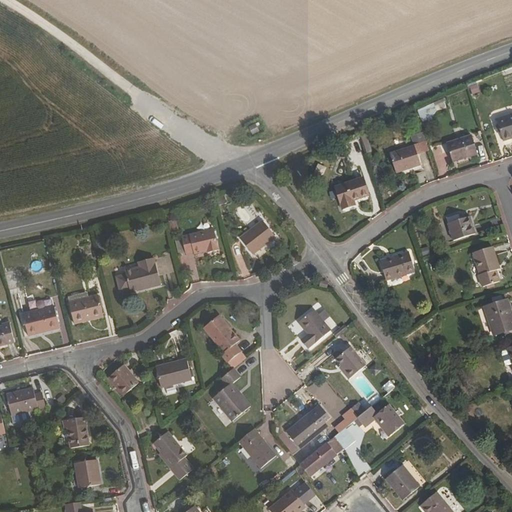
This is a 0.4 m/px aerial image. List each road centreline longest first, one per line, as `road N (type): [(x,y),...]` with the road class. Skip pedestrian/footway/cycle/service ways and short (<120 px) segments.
road 1 (track): [(7,0),(249,162)]
road 2 (residential): [(511,488),(444,417),(331,264)]
road 3 (primary): [(511,56),(249,162)]
road 4 (primary): [(249,162),(162,195),(0,233)]
road 5 (residential): [(71,349),(135,338),(195,289),(264,290)]
road 6 (residential): [(494,172),(430,190),(331,264)]
road 7 (residential): [(141,511),(120,436),(71,349)]
road 8 (residential): [(331,264),(249,162)]
